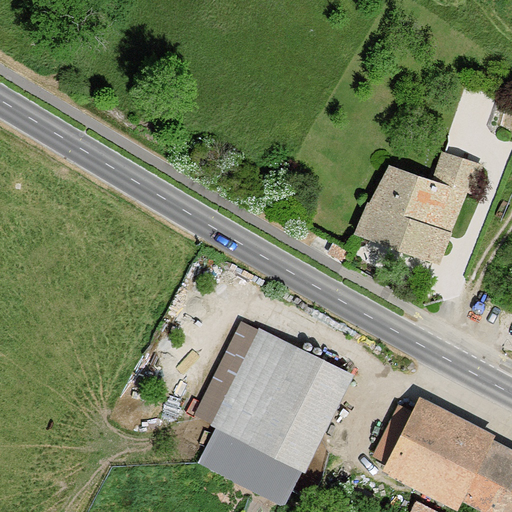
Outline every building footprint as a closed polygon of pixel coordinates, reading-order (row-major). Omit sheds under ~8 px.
[(370,210),(359,235),(439,264),(463,191),(472,194),(480,167),(444,156),(434,184),(393,169),(370,210)] [(219,425),(306,469),(352,379),(244,325),(199,415),(219,425)] [(465,499),(490,511),(511,511),(511,452),(424,406),(418,418),(402,409),(377,456),(395,466),(392,471),(461,508),(465,499)] [(306,469),(219,425),(201,463),(282,505),(287,504),(306,469)] [(414,511),(435,511),(419,503),(414,511)]
